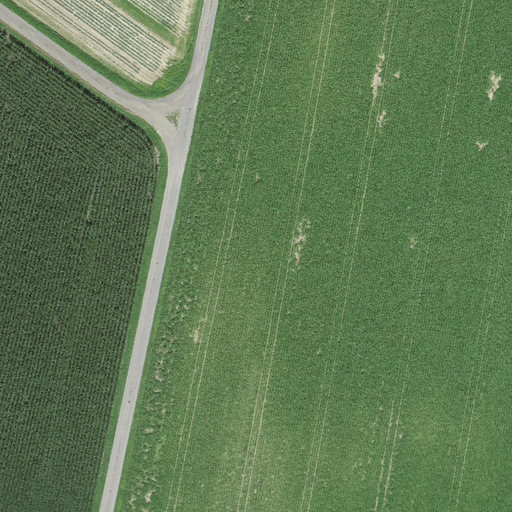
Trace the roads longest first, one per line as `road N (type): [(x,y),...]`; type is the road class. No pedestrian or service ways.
road 1 (track): [(216,0),(113,511)]
road 2 (track): [(0,14),(188,149)]
